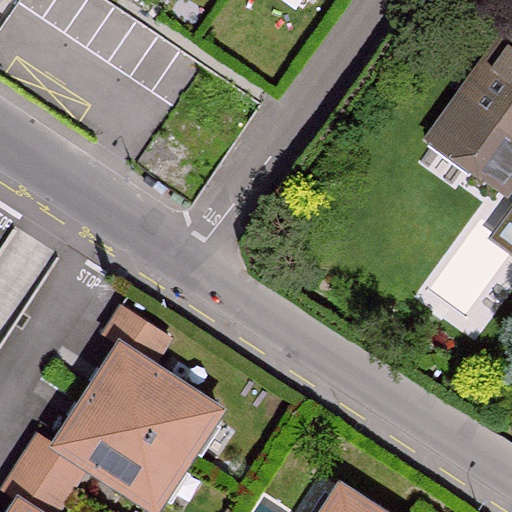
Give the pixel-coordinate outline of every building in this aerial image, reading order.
[(0,0),(0,19),(13,0),(0,0)] [(511,207),(511,206),(511,28),(426,148),(511,207)] [(158,511),(231,401),(115,326),(40,441),(148,511),(158,511)] [(406,511),(341,470),(313,511),(406,511)] [(59,511),(16,484),(0,508),(0,511),(59,511)]
